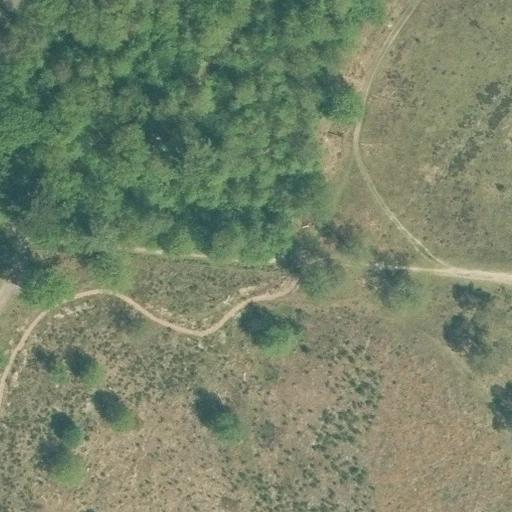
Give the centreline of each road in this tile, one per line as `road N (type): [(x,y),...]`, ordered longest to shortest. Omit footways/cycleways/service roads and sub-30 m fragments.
road 1 (track): [(105,247),(154,144),(254,0)]
road 2 (track): [(314,262),(105,247)]
